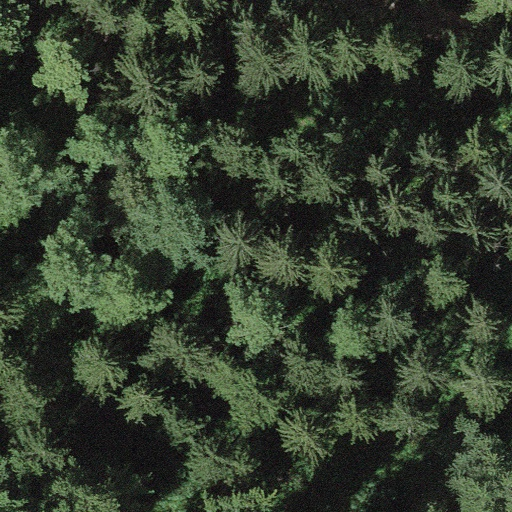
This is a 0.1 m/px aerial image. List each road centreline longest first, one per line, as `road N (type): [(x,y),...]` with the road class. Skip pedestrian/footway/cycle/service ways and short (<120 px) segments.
road 1 (track): [(0,120),(130,127),(511,116)]
road 2 (track): [(511,42),(296,0)]
